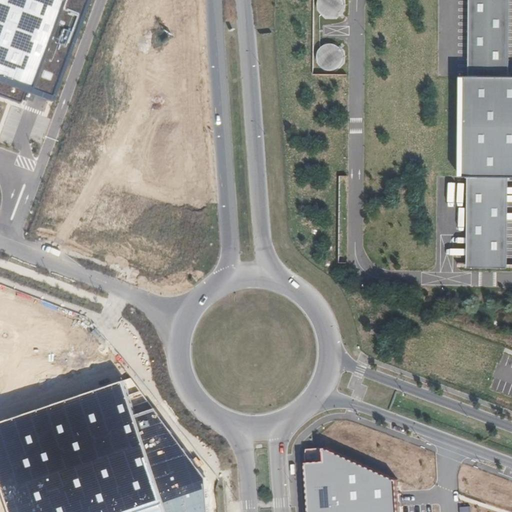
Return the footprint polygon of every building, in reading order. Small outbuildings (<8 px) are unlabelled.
[(0,0),(0,95),(18,102),(22,91),(49,101),(85,0),(0,0)] [(342,0),(317,0),(313,5),(331,22),(348,4),(342,0)] [(508,0),(466,0),(466,78),(457,79),(456,175),(467,174),(466,267),(506,268),(507,179),(511,179),(511,79),(508,79),(508,0)] [(337,72),(346,51),(325,42),(316,63),(337,72)] [(130,378),(0,421),(0,472),(13,511),(209,511),(207,475),(130,378)] [(325,446),(308,449),(306,456),(310,511),(400,511),(397,480),(325,446)]
